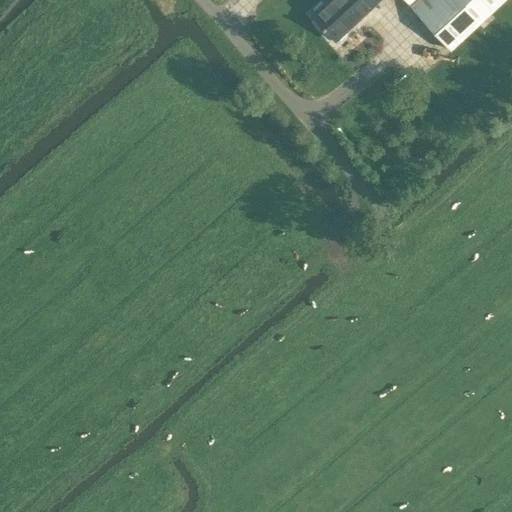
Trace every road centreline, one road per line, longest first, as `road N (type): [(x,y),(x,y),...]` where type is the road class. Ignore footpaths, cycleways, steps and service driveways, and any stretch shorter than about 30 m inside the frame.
road 1 (unclassified): [(379,215),(200,0)]
road 2 (track): [(511,249),(410,247),(379,215)]
